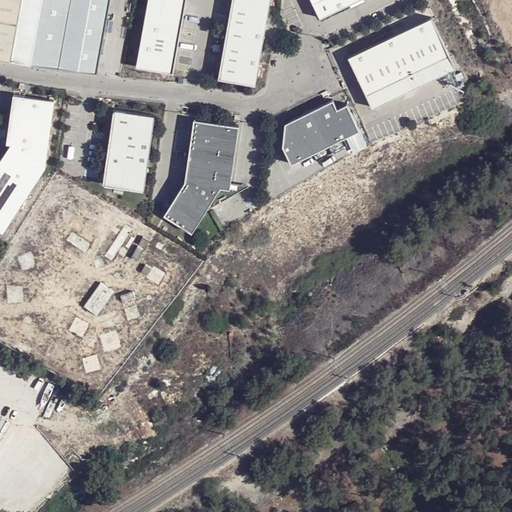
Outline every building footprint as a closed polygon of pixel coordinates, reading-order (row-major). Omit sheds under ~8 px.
[(0,0),(0,59),(96,74),(109,0),(0,0)] [(147,0),(136,67),(172,71),(185,0),(147,0)] [(269,0),(231,0),(219,76),(218,78),(255,84),(262,42),(269,0)] [(311,0),(319,17),(349,3),(356,0),(311,0)] [(394,26),(411,20),(409,14),(392,20),(394,26)] [(376,43),(348,56),(372,106),(456,67),(450,54),(432,17),(406,29),(376,43)] [(348,56),(376,43),(372,35),(344,48),(348,56)] [(9,145),(0,158),(0,231),(1,232),(46,168),(53,100),(11,95),(5,142),(9,145)] [(332,100),(286,123),(283,146),(292,163),(359,129),(347,104),(337,109),(332,100)] [(153,116),(112,111),(102,178),(101,185),(142,191),(153,116)] [(224,189),(229,186),(230,180),(239,127),(192,120),(190,142),(198,143),(192,179),(184,182),(178,193),(164,216),(190,233),(203,212),(205,209),(227,195),(224,189)] [(192,179),(198,143),(190,142),(184,182),(192,179)] [(247,183),(230,180),(229,186),(224,189),(227,195),(247,183)] [(129,232),(124,228),(105,256),(112,260),(129,232)] [(148,240),(143,237),(139,243),(144,246),(148,240)] [(142,249),(137,246),(130,257),(135,260),(142,249)] [(151,267),(146,264),(141,271),(147,274),(151,267)] [(115,292),(100,281),(82,306),(96,316),(115,292)] [(5,290),(1,305),(22,311),(26,296),(5,290)] [(83,340),(82,324),(67,325),(68,341),(83,340)]
